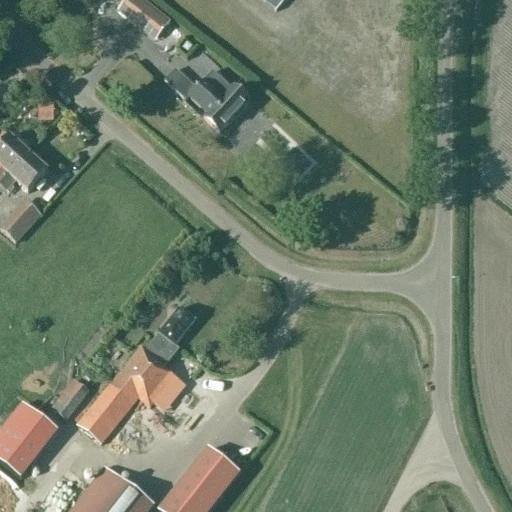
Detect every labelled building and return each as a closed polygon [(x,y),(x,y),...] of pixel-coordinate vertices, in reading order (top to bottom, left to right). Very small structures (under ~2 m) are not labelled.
[(138,0),(127,0),(117,14),(136,28),(138,25),(157,40),(169,25),(138,0)] [(260,0),(276,13),(286,0),(260,0)] [(195,92),(175,72),(164,84),(185,103),(188,100),(206,117),(203,120),(220,136),(249,105),(233,89),(222,101),(203,84),(195,92)] [(0,186),(27,157),(8,139),(0,148),(0,170),(2,172),(0,173),(0,186)] [(28,196),(47,174),(27,157),(0,186),(0,189),(5,194),(15,184),(28,196)] [(24,205),(0,231),(0,232),(15,246),(39,218),(24,205)] [(180,311),(159,336),(159,337),(145,353),(141,349),(76,428),(100,448),(121,422),(133,432),(150,411),(149,410),(174,380),(163,371),(178,352),(174,349),(195,323),(180,311)] [(163,459),(180,438),(184,441),(210,410),(177,383),(151,415),(134,436),(163,459)] [(50,414),(66,426),(89,396),(73,384),(50,414)] [(22,407),(0,434),(0,465),(20,482),(57,435),(22,407)] [(207,436),(216,424),(206,417),(197,429),(207,436)] [(159,511),(212,511),(240,478),(207,452),(159,511)] [(151,511),(103,472),(70,511),(151,511)]
